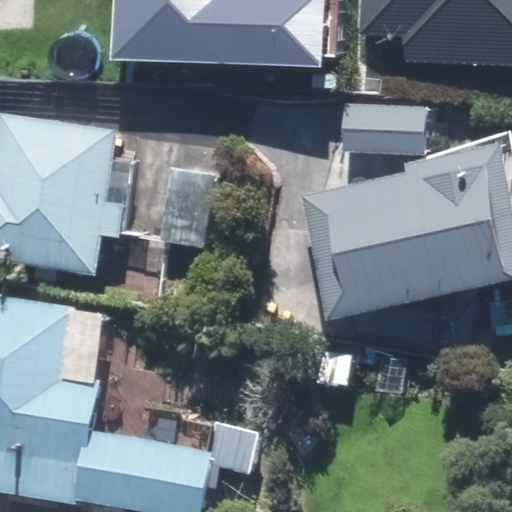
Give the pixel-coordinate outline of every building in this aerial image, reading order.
[(335,63),(336,0),(124,0),(123,56),(335,63)] [(511,0),(370,0),(370,34),(414,35),(413,62),(511,65),(511,0)] [(433,154),(434,107),(355,105),(353,151),(433,154)] [(127,236),(132,204),(115,202),(126,129),(10,113),(1,176),(0,176),(0,260),(104,275),(110,233),(127,236)] [(309,194),(337,320),(511,281),(511,150),(511,149),(309,194)] [(213,245),(222,174),(178,168),(170,240),(213,245)] [(0,490),(87,504),(87,501),(159,511),(215,511),(225,451),(100,432),(107,384),(70,378),(81,310),(0,296),(0,490)]
